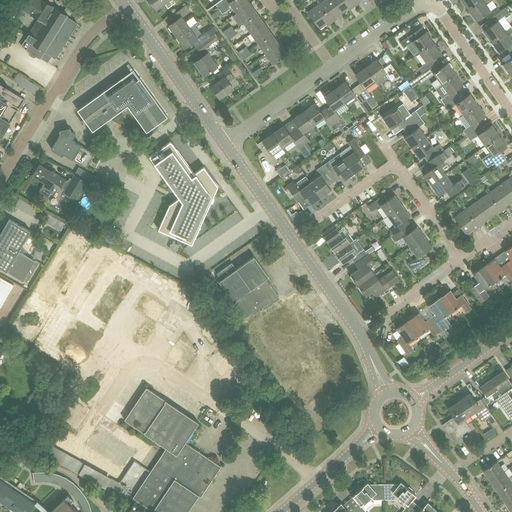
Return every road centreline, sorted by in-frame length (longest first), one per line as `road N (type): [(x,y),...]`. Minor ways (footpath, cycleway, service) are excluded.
road 1 (secondary): [(386,392),(359,335),(225,144)]
road 2 (residential): [(0,178),(85,41),(125,6)]
road 3 (unknown): [(227,404),(204,384),(207,368),(192,327),(165,293),(131,270)]
road 4 (secondary): [(225,144),(125,6)]
road 5 (residential): [(511,111),(432,0)]
road 6 (residential): [(225,144),(331,65)]
road 7 (secondary): [(282,511),(377,428)]
road 8 (tertiary): [(414,399),(511,329)]
